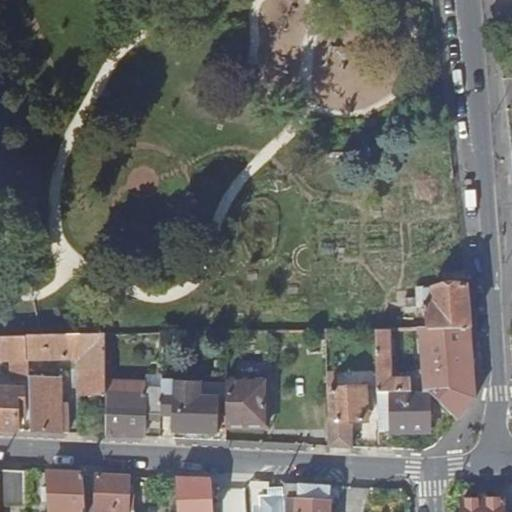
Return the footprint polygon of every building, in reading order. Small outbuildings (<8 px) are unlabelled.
[(445,286),(444,233),(256,236),(257,288),(308,288),(355,287),(383,287),(417,286),(426,286),(445,286)] [(426,290),(426,286),(417,286),(418,311),(423,310),(424,314),(427,314),(427,330),(469,329),(466,287),(426,290)] [(383,287),(355,287),(356,327),(383,327),(383,287)] [(309,327),(308,288),(257,288),(257,328),(309,327)] [(427,392),(456,420),(474,400),(469,329),(427,330),(418,330),(423,392),(427,392)] [(376,392),(377,392),(410,392),(410,379),(392,379),(390,331),(375,331),(376,392)] [(38,337),(37,337),(27,337),(27,360),(79,360),(80,395),(104,395),(104,336),(53,337),(38,337)] [(28,378),(27,360),(27,337),(0,337),(0,361),(10,361),(11,384),(28,384),(28,378)] [(328,391),(334,390),(334,372),(325,372),(326,391),(328,391)] [(58,380),(28,378),(28,384),(29,432),(60,434),(59,406),(58,380)] [(225,399),(224,430),(264,431),(264,401),(269,401),(270,378),(225,378),(225,399)] [(202,433),(224,434),(224,430),(225,399),(198,398),(199,384),(161,383),(161,385),(160,415),(171,416),(171,432),(194,433),(202,433)] [(142,415),(160,415),(161,385),(143,384),(143,397),(104,395),(104,436),(141,438),(142,415)] [(0,430),(16,432),(16,408),(23,408),(22,390),(0,389),(0,430)] [(327,447),(350,448),(350,423),(366,422),(363,389),(334,390),(328,391),(330,422),(326,422),(327,447)] [(377,392),(377,418),(390,418),(391,432),(428,431),(427,392),(423,392),(410,392),(377,392)] [(23,472),(0,470),(0,504),(23,505),(23,472)] [(83,511),(81,475),(45,473),(47,489),(41,489),(41,502),(48,502),(48,511),(83,511)] [(127,496),(128,477),(81,475),(83,511),(125,511),(126,510),(127,496)] [(176,511),(211,511),(209,481),(174,479),(176,511)] [(283,511),(327,511),(330,487),(282,485),(283,502),(283,511)] [(283,511),(283,502),(274,502),(273,496),(267,496),(267,511),(283,511)] [(502,511),(502,499),(461,501),(461,511),(502,511)]
